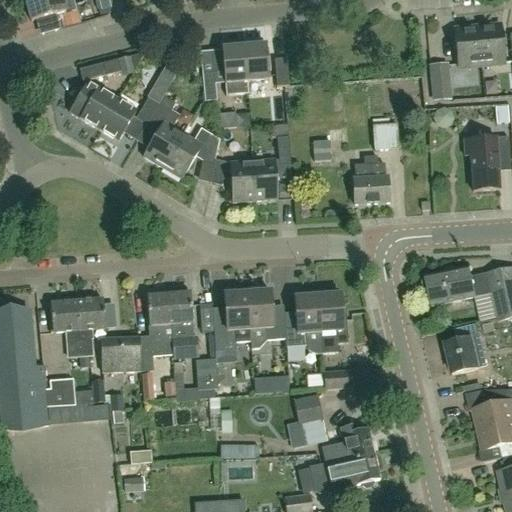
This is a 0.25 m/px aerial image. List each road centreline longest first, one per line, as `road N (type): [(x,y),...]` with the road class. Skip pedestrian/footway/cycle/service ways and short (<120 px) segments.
road 1 (residential): [(0,69),(198,20),(370,0)]
road 2 (unclassified): [(438,511),(385,252)]
road 3 (residential): [(0,276),(178,261),(203,243)]
road 4 (residential): [(26,181),(80,173),(112,183),(203,243)]
road 5 (residential): [(203,243),(241,252),(327,245),(385,252)]
road 6 (unclassified): [(385,252),(410,237),(511,230)]
